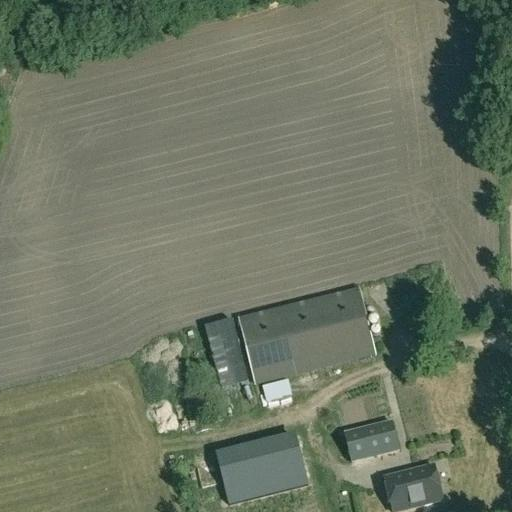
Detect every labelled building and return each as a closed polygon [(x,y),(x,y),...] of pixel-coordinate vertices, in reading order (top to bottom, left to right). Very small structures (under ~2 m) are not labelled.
[(239,321),(255,385),(359,359),(360,362),(376,358),(359,292),(239,321)] [(380,316),(372,317),(377,338),(385,336),(380,316)] [(207,332),(222,394),(250,387),(235,325),(207,332)] [(351,465),(399,453),(392,423),(344,435),(351,465)] [(296,442),(221,461),(233,508),(308,489),(296,442)] [(386,481),(393,511),(406,511),(444,503),(435,469),(386,481)]
